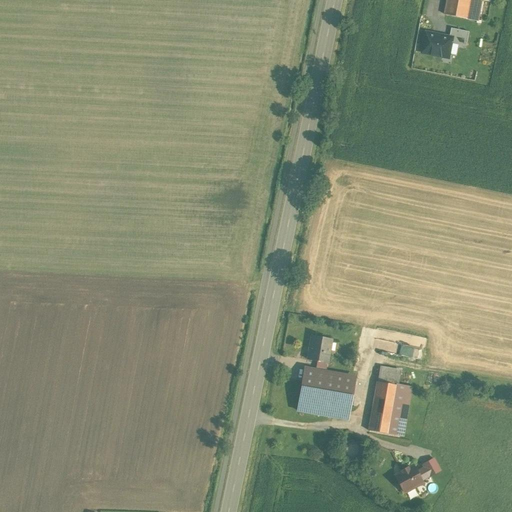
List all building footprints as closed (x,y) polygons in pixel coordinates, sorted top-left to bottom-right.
[(399,9),(401,0),(378,0),(377,5),(399,9)] [(401,0),(399,9),(423,13),(426,0),(401,0)] [(469,19),(472,0),(448,0),(446,15),(469,19)] [(473,0),(472,0),(469,19),(478,21),(482,2),(473,0)] [(427,36),(423,57),(447,61),(452,41),(427,36)] [(316,370),(326,372),(332,340),(312,336),(308,359),(318,361),(316,370)] [(377,382),(369,431),(402,437),(411,387),(398,385),(401,372),(380,368),(377,382)] [(326,372),(316,370),(306,369),(298,411),(347,420),(354,377),(326,372)] [(362,454),(363,450),(362,446),(360,443),(357,441),(353,440),(349,441),(346,443),(344,447),(343,450),(344,454),(346,457),(349,459),(353,460),(357,459),(360,457),(362,454)] [(424,468),(429,476),(440,470),(434,459),(423,465),(424,468)] [(429,476),(424,468),(416,472),(414,469),(409,472),(407,468),(402,471),(402,472),(395,476),(404,492),(422,483),(421,481),(429,476)]
